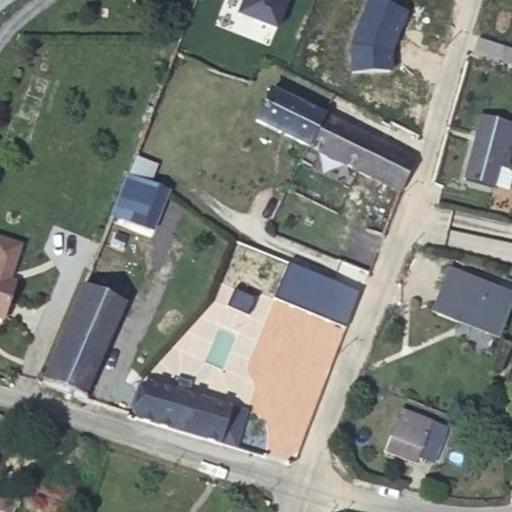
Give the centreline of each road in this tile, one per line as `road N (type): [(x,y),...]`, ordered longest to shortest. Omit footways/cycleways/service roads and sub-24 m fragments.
road 1 (residential): [(298,484),(417,175),(462,0)]
road 2 (residential): [(0,400),(298,484)]
road 3 (residential): [(298,484),(420,511)]
